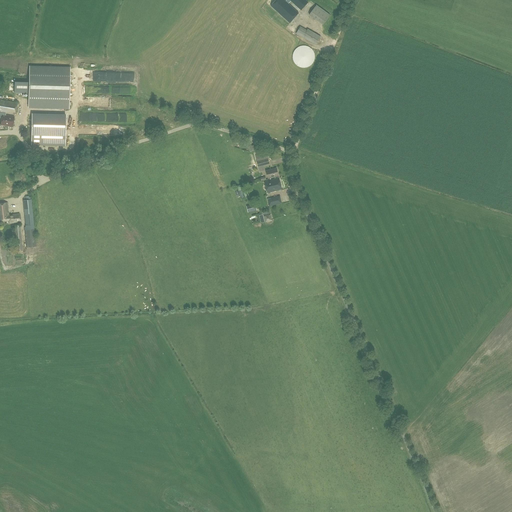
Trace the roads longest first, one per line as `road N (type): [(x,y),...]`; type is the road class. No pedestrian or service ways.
road 1 (unclassified): [(435,511),(293,185),(292,151)]
road 2 (track): [(0,133),(22,136),(41,182),(196,124),(292,151)]
road 3 (track): [(352,0),(292,151)]
